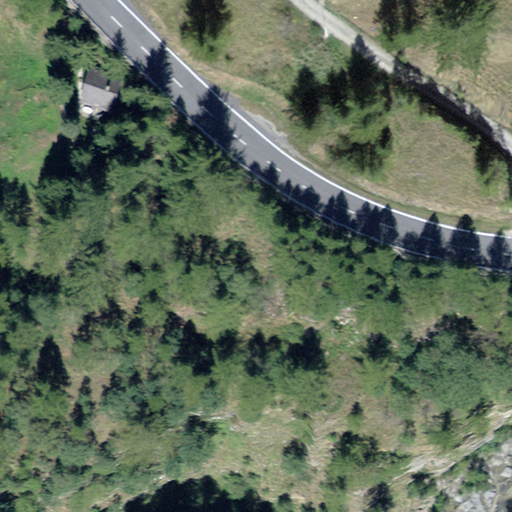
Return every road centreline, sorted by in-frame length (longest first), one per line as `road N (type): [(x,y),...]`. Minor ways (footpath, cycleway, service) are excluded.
road 1 (secondary): [(511,255),(395,230),(289,178),(224,129),(92,0)]
road 2 (track): [(511,134),(305,0)]
